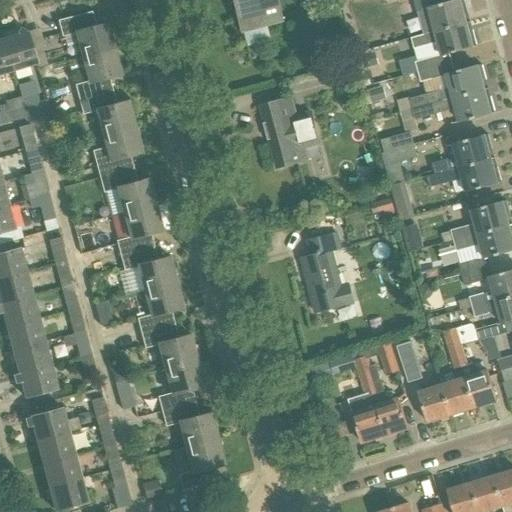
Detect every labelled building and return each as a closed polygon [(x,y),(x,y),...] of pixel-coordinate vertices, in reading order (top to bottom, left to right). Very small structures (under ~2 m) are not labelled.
[(232,0),(241,31),(280,21),(274,0),(232,0)] [(435,31),(466,23),(460,0),(457,0),(451,2),(450,0),(416,0),(419,11),(429,9),(435,31)] [(92,11),(57,20),(62,37),(75,33),(82,57),(115,48),(108,23),(95,26),(92,11)] [(417,72),(453,62),(450,53),(473,47),(473,45),(478,44),(474,30),(469,31),(466,23),(435,31),(411,38),(414,49),(438,42),(441,54),(415,62),(417,72)] [(10,72),(37,64),(28,32),(20,26),(15,36),(1,40),(10,72)] [(0,74),(10,72),(1,40),(0,40),(0,74)] [(88,81),(75,85),(78,99),(112,90),(109,77),(122,74),(115,48),(82,57),(88,81)] [(376,52),(359,57),(362,70),(379,65),(376,52)] [(322,83),(357,74),(354,61),(318,70),(322,83)] [(412,109),(484,89),(482,81),(487,80),(483,65),(478,67),(478,66),(455,72),(453,62),(417,72),(420,82),(447,75),(450,87),(409,99),(412,109)] [(367,105),(387,99),(384,87),(364,92),(367,105)] [(484,89),(412,109),(415,120),(456,108),(460,122),(496,112),(492,97),(487,99),(484,89)] [(102,135),(136,126),(129,102),(117,105),(112,90),(78,99),(83,115),(96,111),(102,135)] [(33,93),(18,97),(24,118),(51,111),(47,99),(39,101),(36,93),(33,94),(33,93)] [(0,124),(24,118),(18,97),(0,102),(0,124)] [(295,114),(291,98),(261,106),(278,169),(310,161),(306,149),(322,145),(312,110),(295,114)] [(18,127),(24,151),(37,147),(31,124),(18,127)] [(99,177),(133,168),(130,156),(143,153),(136,126),(102,135),(106,147),(92,151),(99,177)] [(384,152),(414,144),(411,132),(381,140),(384,152)] [(435,174),(491,159),(485,135),(453,144),(457,158),(449,160),(448,159),(432,163),(435,174)] [(388,165),(418,157),(414,144),(384,152),(388,165)] [(43,171),(37,147),(24,151),(30,174),(43,171)] [(491,159),(435,174),(427,176),(430,188),(454,182),(453,181),(463,178),(466,191),(497,183),(491,159)] [(123,213),(156,204),(149,179),(137,183),(133,168),(99,177),(103,193),(117,189),(123,213)] [(49,194),(43,171),(30,174),(33,182),(24,185),(28,199),(49,194)] [(0,206),(9,204),(3,181),(0,181),(0,206)] [(49,194),(28,199),(31,209),(39,207),(43,222),(55,218),(49,194)] [(475,224),(451,230),(454,241),(509,225),(503,202),(471,210),(475,224)] [(9,204),(0,206),(0,243),(23,238),(20,226),(15,227),(9,204)] [(120,255),(154,247),(151,234),(163,230),(156,204),(123,213),(130,237),(116,240),(120,255)] [(360,232),(368,269),(399,263),(391,225),(360,232)] [(511,236),(509,225),(454,241),(456,251),(481,244),(484,256),(459,263),(462,274),(491,266),(488,257),(511,250),(511,236)] [(419,253),(431,252),(427,226),(416,227),(419,253)] [(341,286),(332,250),(341,248),(338,233),(307,241),(311,256),(302,258),(316,313),(353,303),(349,285),(341,286)] [(60,237),(48,240),(55,264),(67,261),(61,237),(60,237)] [(144,291),(177,282),(170,258),(158,261),(154,247),(120,255),(124,270),(137,267),(144,291)] [(0,278),(27,272),(21,248),(0,253),(0,278)] [(73,284),(67,261),(55,264),(61,288),(73,284)] [(496,301),(511,296),(511,270),(494,276),(491,266),(462,274),(465,286),(487,280),(486,279),(490,278),(494,291),(485,294),(484,292),(469,296),(472,308),(488,303),(496,301)] [(0,303),(0,304),(33,295),(27,272),(0,278),(0,303)] [(141,334),(175,325),(171,311),(184,308),(177,282),(144,291),(150,315),(137,318),(141,334)] [(422,300),(430,297),(435,288),(434,282),(419,287),(422,300)] [(73,284),(61,288),(67,311),(79,308),(73,284)] [(6,327),(39,318),(33,295),(0,304),(0,303),(0,313),(3,313),(6,327)] [(473,323),(478,341),(508,333),(506,324),(511,322),(511,296),(496,301),(502,323),(499,324),(498,323),(476,329),(474,322),(473,323)] [(491,315),(488,303),(472,308),(475,318),(491,315)] [(85,331),(79,308),(67,311),(73,334),(85,331)] [(12,350),(45,341),(39,318),(6,327),(12,350)] [(461,345),(462,345),(478,341),(473,323),(456,328),(461,345)] [(164,369),(197,361),(191,336),(179,339),(175,325),(141,334),(145,348),(158,345),(164,369)] [(462,345),(461,345),(456,328),(443,332),(455,369),(461,367),(468,365),(468,364),(462,345)] [(79,357),(91,354),(85,331),(73,334),(79,357)] [(18,373),(51,365),(45,341),(12,350),(18,373)] [(408,384),(422,379),(410,342),(396,346),(408,384)] [(361,358),(385,435),(409,428),(399,398),(388,402),(381,381),(376,382),(369,358),(380,355),(387,376),(400,372),(391,343),(359,351),(361,358)] [(91,354),(79,357),(85,381),(98,378),(91,354)] [(511,356),(498,360),(501,371),(502,371),(511,368),(511,356)] [(334,375),(350,370),(346,357),(330,362),(334,375)] [(362,443),(385,435),(361,358),(354,360),(365,396),(360,397),(365,409),(353,413),(362,443)] [(162,412),(196,403),(192,390),(204,387),(197,361),(164,369),(170,393),(158,396),(162,412)] [(465,378),(474,407),(497,400),(488,371),(476,374),(472,363),(468,364),(468,365),(461,367),(465,378)] [(51,365),(18,373),(12,374),(15,384),(21,382),(25,397),(57,388),(51,365)] [(511,368),(502,371),(505,382),(511,379),(511,368)] [(451,415),(474,407),(465,378),(442,385),(451,415)] [(428,422),(451,415),(442,385),(419,392),(428,422)] [(91,400),(97,424),(109,421),(103,397),(91,400)] [(185,448),(218,439),(211,414),(199,417),(196,403),(162,412),(166,426),(178,423),(185,448)] [(36,440),(69,431),(63,408),(24,418),(27,428),(33,426),(36,440)] [(115,444),(109,421),(97,424),(103,447),(115,444)] [(42,463),(75,455),(69,431),(36,440),(42,463)] [(218,439),(185,448),(191,471),(178,474),(182,491),(216,482),(213,468),(225,465),(218,439)] [(122,467),(115,444),(103,447),(109,471),(122,467)] [(49,487),(82,478),(75,455),(42,463),(49,487)] [(122,467),(109,471),(114,488),(126,485),(122,467)] [(511,470),(494,476),(503,506),(511,503),(511,470)] [(494,476),(471,483),(480,511),(483,511),(497,508),(503,506),(494,476)] [(82,478),(49,487),(55,511),(88,502),(82,478)] [(158,479),(142,483),(147,501),(163,496),(158,479)] [(454,511),(480,511),(471,483),(448,490),(454,511)] [(378,511),(411,511),(408,503),(378,511)]
